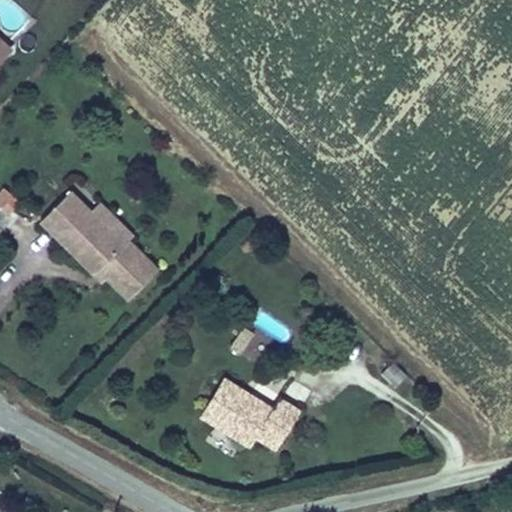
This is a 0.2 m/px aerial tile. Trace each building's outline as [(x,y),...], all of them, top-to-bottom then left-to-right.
[(0,61),(12,49),(0,38),(0,61)] [(0,210),(9,216),(20,198),(0,185),(0,210)] [(114,243),(82,210),(62,190),(32,219),(84,274),(88,270),(96,278),(118,300),(148,271),(119,240),(114,243)] [(90,202),(82,210),(114,243),(119,240),(122,235),(90,202)] [(88,270),(84,274),(91,282),(96,278),(88,270)] [(282,342),(291,331),(261,307),(252,318),(282,342)] [(238,323),(226,345),(240,353),(252,331),(238,323)] [(380,378),(396,389),(406,374),(390,363),(380,378)] [(270,440),(293,401),(272,389),(265,400),(217,370),(194,407),(244,437),(250,427),(270,440)]
